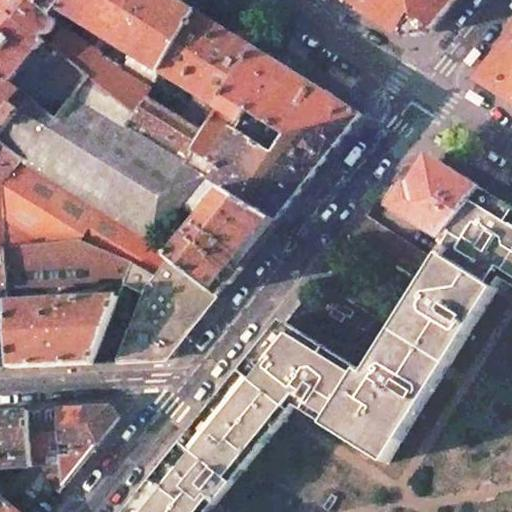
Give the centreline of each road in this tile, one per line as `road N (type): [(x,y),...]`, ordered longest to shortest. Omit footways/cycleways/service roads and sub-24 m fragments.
road 1 (residential): [(191,382),(424,90)]
road 2 (residential): [(0,390),(191,382)]
road 3 (residential): [(276,0),(424,90)]
road 4 (residential): [(91,511),(191,382)]
